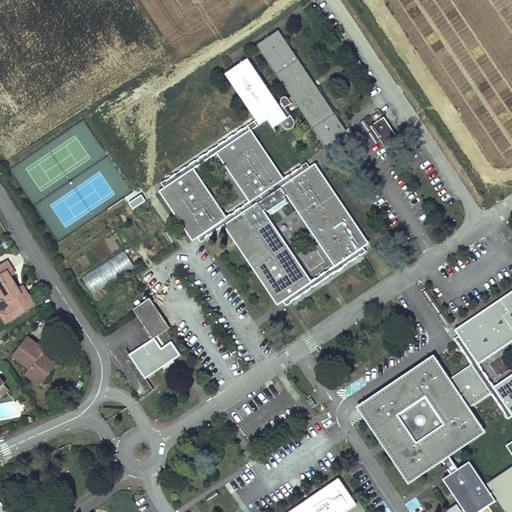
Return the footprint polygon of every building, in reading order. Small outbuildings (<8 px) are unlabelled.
[(323,143),(346,128),(314,82),(279,29),(256,44),(291,96),(294,101),(323,143)] [(242,97),(264,82),(248,58),(225,71),(242,97)] [(264,82),(242,97),(260,124),(268,118),(274,126),(281,121),(283,126),(287,128),(291,128),(294,125),(295,121),(291,115),(287,117),(282,108),(294,101),(291,96),(289,98),(287,96),(284,96),(282,98),(281,100),(282,102),(279,104),(264,82)] [(370,101),(363,106),(369,115),(376,110),(370,101)] [(385,116),(371,125),(386,147),(399,138),(385,116)] [(219,150),(252,200),(282,179),(246,126),(167,179),(169,183),(162,188),(195,238),(203,233),(205,237),(224,218),(191,169),(219,150)] [(256,204),(227,223),(280,303),(289,297),(292,301),(362,254),(359,250),(367,244),(314,164),(306,170),(284,185),(337,264),(310,283),(256,204)] [(224,218),(205,237),(227,223),(256,204),(284,185),(306,170),(303,165),(282,179),(252,200),(224,218)] [(177,240),(169,229),(164,233),(172,244),(177,240)] [(124,251),(81,277),(92,294),(134,267),(124,251)] [(7,261),(0,265),(0,295),(4,297),(10,306),(0,312),(0,313),(6,323),(35,304),(26,290),(21,293),(18,288),(10,276),(15,273),(7,261)] [(148,272),(143,275),(158,299),(164,296),(148,272)] [(511,296),(457,334),(462,342),(457,345),(470,364),(479,377),(483,382),(490,393),(504,414),(508,411),(511,416),(511,379),(495,391),(476,363),(511,338),(511,296)] [(151,298),(134,308),(154,338),(170,327),(151,298)] [(430,304),(437,314),(441,311),(434,301),(430,304)] [(438,315),(444,324),(447,322),(442,313),(438,315)] [(27,337),(12,357),(29,368),(27,371),(43,382),(55,365),(40,354),(43,351),(44,349),(27,337)] [(154,338),(133,352),(149,376),(181,354),(172,341),(165,345),(167,347),(162,350),(154,338)] [(55,365),(57,363),(48,356),(48,355),(43,351),(40,354),(55,365)] [(133,352),(130,354),(146,378),(149,376),(133,352)] [(450,377),(433,353),(357,405),(362,412),(384,445),(409,482),(442,460),(449,454),(485,430),(470,407),(450,377)] [(470,364),(450,377),(470,407),(490,393),(470,364)] [(43,382),(27,371),(25,375),(40,385),(43,382)] [(27,411),(32,408),(27,400),(23,403),(27,411)] [(501,511),(511,511),(511,441),(504,447),(511,459),(511,467),(484,486),(468,462),(458,468),(449,454),(442,460),(445,466),(441,468),(444,473),(448,470),(451,474),(443,480),(464,511),(469,511),(491,497),(501,511)] [(345,511),(356,505),(338,481),(290,511),(345,511)] [(216,491),(206,498),(209,503),(219,496),(216,491)] [(0,511),(8,511),(0,498),(0,511)]
